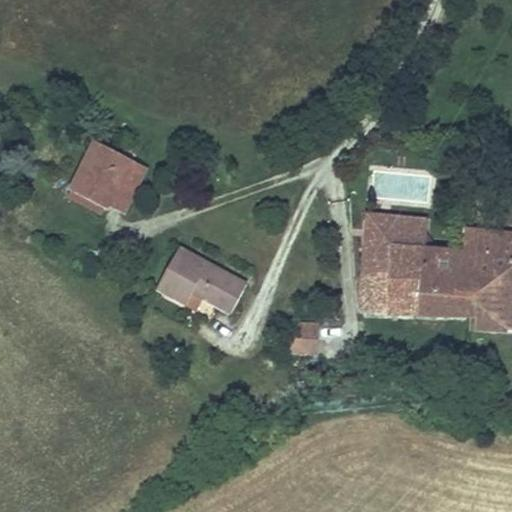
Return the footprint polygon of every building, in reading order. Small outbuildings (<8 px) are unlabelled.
[(146,170),(95,145),(73,190),(107,207),(109,208),(110,205),(125,212),(146,170)] [(107,207),(73,190),(69,198),(103,215),(107,207)] [(426,223),(370,217),(366,271),(392,273),(394,248),(424,250),(426,223)] [(511,244),(511,235),(466,231),(464,253),(481,255),(482,245),(490,246),(490,242),(511,244)] [(464,253),(460,253),(459,280),(472,282),(471,316),(477,316),(477,331),(511,331),(511,244),(490,242),(490,246),(482,245),(481,255),(464,253)] [(460,253),(424,250),(394,248),(392,273),(366,271),(363,314),(471,316),(472,282),(459,280),(460,253)] [(247,285),(180,249),(158,289),(187,305),(193,294),(203,299),(232,314),(247,285)] [(193,294),(187,305),(197,311),(203,299),(193,294)] [(319,325),(294,324),(292,355),(318,356),(319,325)]
